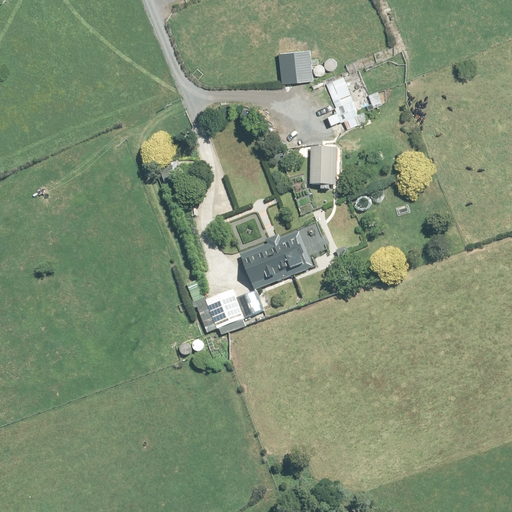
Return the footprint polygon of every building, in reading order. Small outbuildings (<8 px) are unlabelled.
[(390,49),(374,55),(377,63),(393,57),(390,49)] [(310,50),(279,53),(282,83),(313,80),(310,50)] [(370,56),(346,65),(349,73),(373,65),(370,56)] [(312,66),(316,76),(338,69),(334,58),(312,66)] [(351,133),(382,116),(358,71),(327,88),(335,104),(317,113),(327,132),(345,122),(351,133)] [(337,148),(311,148),(310,185),(336,186),(337,148)] [(317,268),(302,230),(242,256),(258,293),(317,268)] [(219,337),(249,327),(237,291),(207,300),(211,312),(201,315),(207,332),(217,329),(219,337)] [(201,337),(177,346),(181,359),(206,350),(201,337)]
